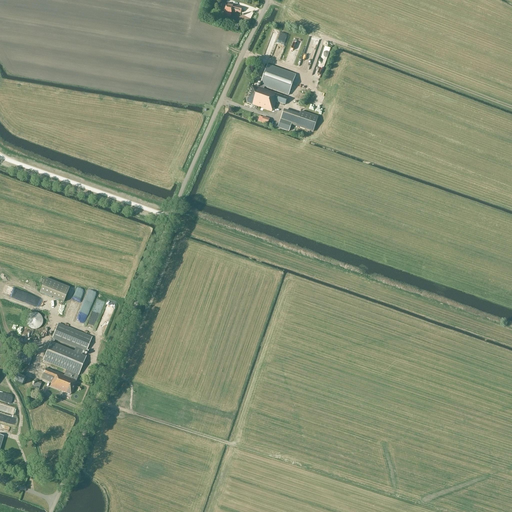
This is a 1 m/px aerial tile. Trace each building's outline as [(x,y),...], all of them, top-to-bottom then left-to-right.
[(242,8),(240,7),(227,4),(224,16),(230,18),(232,12),(236,13),(236,12),(241,13),(242,8)] [(280,60),(287,34),(280,32),(273,58),(280,60)] [(313,59),(319,39),(309,36),(303,56),(302,55),(298,68),(308,71),(312,59),(313,59)] [(294,38),(287,60),(294,62),(301,40),(294,38)] [(318,64),(323,65),(328,47),(321,45),(315,66),(317,66),(318,64)] [(295,76),(267,66),(260,86),(259,89),(252,86),(246,103),(272,112),(273,108),(274,108),(276,102),(285,105),(287,98),(264,90),(265,87),(288,96),(295,76)] [(283,111),(282,116),(278,128),(289,131),(291,124),(313,132),(318,118),(301,112),(299,116),(283,111)] [(69,288),(45,279),(40,293),(64,302),(69,288)] [(86,290),(79,287),(68,316),(76,319),(86,290)] [(20,297),(22,291),(12,288),(10,294),(20,297)] [(90,290),(80,319),(87,322),(97,293),(90,290)] [(108,313),(111,315),(116,306),(110,302),(107,307),(110,309),(108,313)] [(35,313),(34,313),(33,313),(32,313),(30,314),(28,316),(27,318),(26,320),(26,321),(26,323),(27,325),(28,327),(29,328),(30,329),(32,329),(33,330),(35,330),(37,329),(38,329),(39,328),(40,328),(42,326),(43,323),(43,322),(43,321),(43,319),(42,318),(41,316),(40,315),(39,314),(37,313),(36,313),(35,313)] [(85,353),(91,338),(58,324),(52,339),(43,361),(74,374),(72,379),(59,374),(60,371),(52,368),(51,371),(46,369),(41,379),(52,383),(50,386),(70,395),(76,381),(86,357),(53,344),(55,340),(85,353)] [(15,361),(29,366),(32,357),(18,352),(15,361)] [(25,378),(18,375),(15,383),(22,385),(25,378)] [(42,383),(36,381),(33,388),(38,391),(42,383)] [(0,410),(0,415),(12,420),(13,414),(0,410)]
